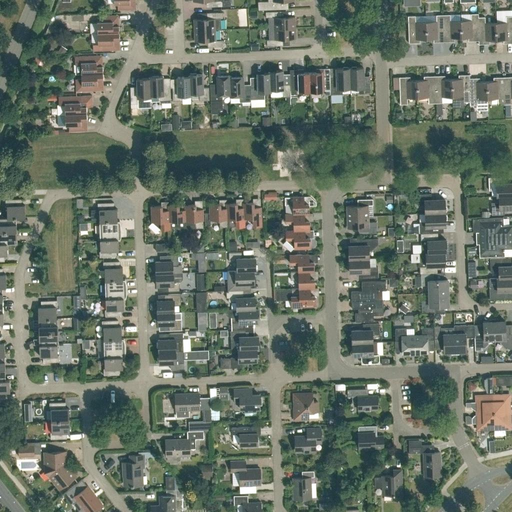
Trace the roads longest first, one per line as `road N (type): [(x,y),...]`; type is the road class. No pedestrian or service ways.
road 1 (residential): [(85,386),(23,388),(21,264),(51,194),(139,190)]
road 2 (residential): [(139,190),(318,185),(332,192)]
road 3 (residential): [(139,190),(145,384)]
road 4 (residential): [(511,306),(464,299),(458,181)]
road 5 (residential): [(139,190),(137,140),(113,128),(109,116),(133,55)]
road 6 (residential): [(181,58),(319,53)]
road 7 (residential): [(279,511),(273,378)]
road 8 (residential): [(380,61),(511,57)]
road 9 (residential): [(145,384),(273,378)]
road 10 (residential): [(332,315),(332,192)]
